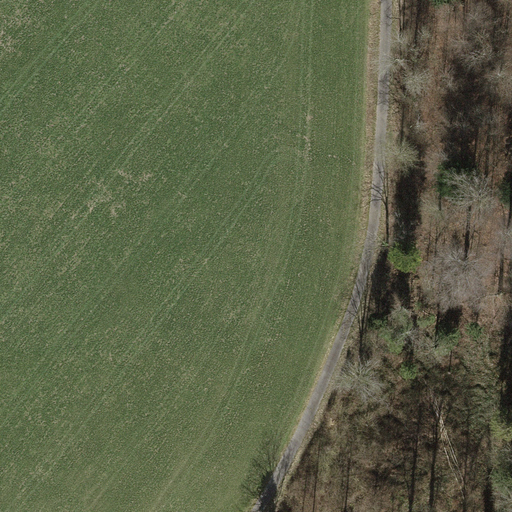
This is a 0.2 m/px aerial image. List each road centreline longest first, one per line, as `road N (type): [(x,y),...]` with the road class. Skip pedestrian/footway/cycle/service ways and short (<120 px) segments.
road 1 (track): [(257,511),(324,381),(363,270),(378,188),(388,0)]
road 2 (track): [(408,511),(453,455),(511,351)]
